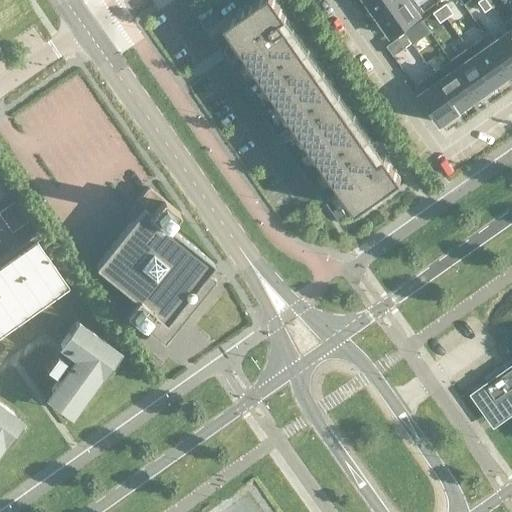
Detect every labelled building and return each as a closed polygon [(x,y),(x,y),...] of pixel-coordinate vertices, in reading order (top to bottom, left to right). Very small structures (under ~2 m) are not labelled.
[(276,0),(258,0),(225,23),(356,209),(402,177),(386,154),(374,138),(326,70),(276,0)] [(365,0),(378,17),(401,0),(365,0)] [(401,0),(378,17),(391,35),(420,14),(410,0),(401,0)] [(480,0),(479,1),(486,11),(492,7),(487,0),(480,0)] [(447,17),(454,13),(447,3),(440,8),(447,17)] [(434,12),(441,22),(447,17),(440,8),(434,12)] [(511,17),(503,23),(507,28),(511,34),(511,17)] [(412,42),(418,38),(411,28),(405,32),(412,42)] [(490,40),(511,71),(511,34),(507,28),(490,40)] [(398,37),(405,47),(412,42),(405,32),(398,37)] [(487,35),(469,48),(495,85),(511,73),(511,71),(490,40),(487,35)] [(469,48),(451,60),(477,98),(495,85),(469,48)] [(451,60),(433,73),(460,110),(477,98),(451,60)] [(433,73),(415,86),(420,94),(441,123),(460,110),(433,73)] [(280,120),(272,125),(279,134),(286,129),(280,120)] [(295,142),(288,147),(294,156),(301,150),(295,142)] [(310,163),(303,168),(309,177),(316,172),(310,163)] [(325,185),(318,190),(324,199),(332,194),(325,185)] [(146,188),(138,198),(137,199),(137,200),(137,201),(138,201),(138,202),(143,206),(96,264),(96,265),(96,266),(96,267),(96,268),(135,299),(125,311),(125,312),(125,313),(126,314),(153,336),(154,336),(155,336),(156,336),(156,335),(173,314),(182,321),(183,321),(184,321),(185,320),(216,282),(216,281),(216,280),(215,279),(207,272),(213,264),(213,263),(213,262),(168,226),(178,214),(178,213),(179,212),(178,211),(149,188),(148,187),(147,187),(146,188)] [(6,207),(10,212),(18,206),(14,201),(6,207)] [(21,211),(18,206),(10,212),(13,217),(21,211)] [(340,206),(333,211),(339,220),(346,215),(340,206)] [(6,207),(0,210),(0,215),(1,217),(10,212),(6,207)] [(13,217),(16,221),(25,216),(21,211),(13,217)] [(13,217),(10,212),(1,217),(5,222),(13,217)] [(28,221),(25,216),(16,221),(20,226),(28,221)] [(16,221),(13,217),(5,222),(8,227),(16,221)] [(20,226),(16,221),(8,227),(12,232),(20,226)] [(0,331),(67,284),(38,241),(42,238),(43,237),(44,236),(44,235),(44,234),(44,233),(43,232),(43,231),(42,230),(41,230),(39,229),(38,229),(36,230),(0,255),(0,331)] [(112,345),(77,320),(60,345),(62,346),(46,368),(60,378),(51,390),(75,407),(100,373),(95,369),(112,345)] [(511,358),(485,378),(488,382),(511,365),(511,358)] [(482,387),(476,391),(493,415),(511,401),(511,365),(488,382),(482,387)] [(0,434),(15,414),(0,402),(0,445),(3,441),(0,438),(0,434)]
